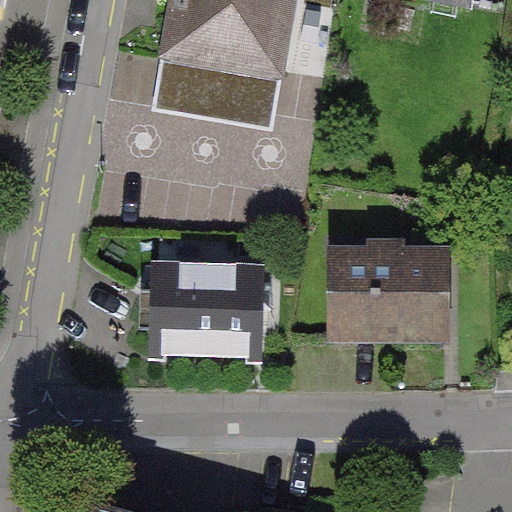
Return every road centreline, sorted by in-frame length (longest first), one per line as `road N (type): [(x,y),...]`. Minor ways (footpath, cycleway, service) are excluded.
road 1 (residential): [(21,419),(511,420)]
road 2 (residential): [(97,0),(21,419)]
